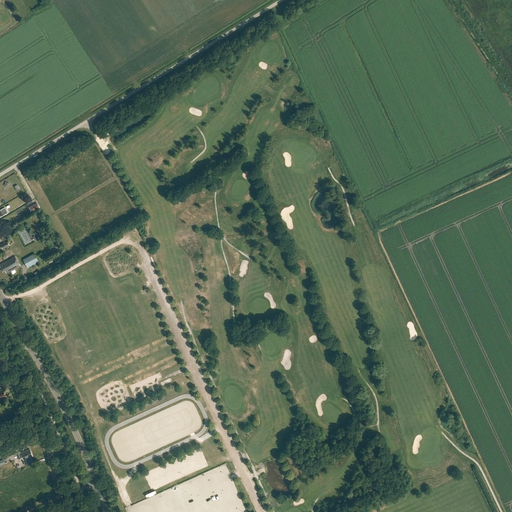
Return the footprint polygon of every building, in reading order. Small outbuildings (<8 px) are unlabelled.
[(40,208),(37,203),(29,207),(33,212),(40,208)] [(0,244),(3,249),(10,245),(7,241),(0,244)] [(23,260),(28,268),(43,260),(39,253),(35,255),(35,254),(23,260)] [(0,265),(3,271),(5,270),(6,273),(20,266),(15,256),(0,264),(0,265)] [(18,450),(5,456),(7,459),(9,458),(10,461),(18,458),(19,460),(22,458),(24,461),(33,457),(29,449),(20,454),(18,450)]
